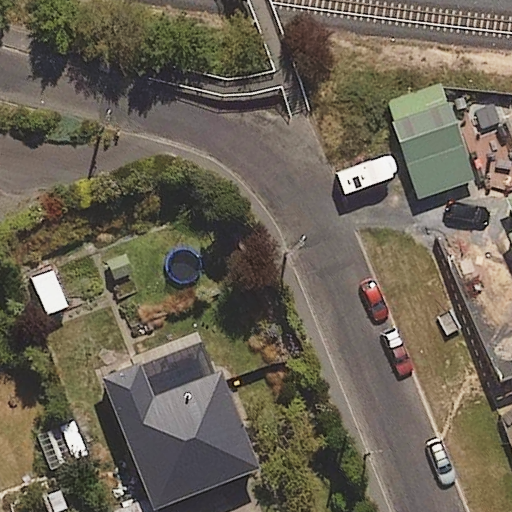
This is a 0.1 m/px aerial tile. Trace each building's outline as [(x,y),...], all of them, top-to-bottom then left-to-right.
[(471,184),(439,86),(385,104),(418,202),(471,184)] [(391,167),(385,142),(334,155),(340,180),(391,167)] [(511,202),(500,208),(511,234),(511,202)] [(44,319),(67,311),(52,270),(29,278),(44,319)] [(219,378),(151,404),(138,369),(98,385),(146,511),(164,511),(256,477),(219,378)]
